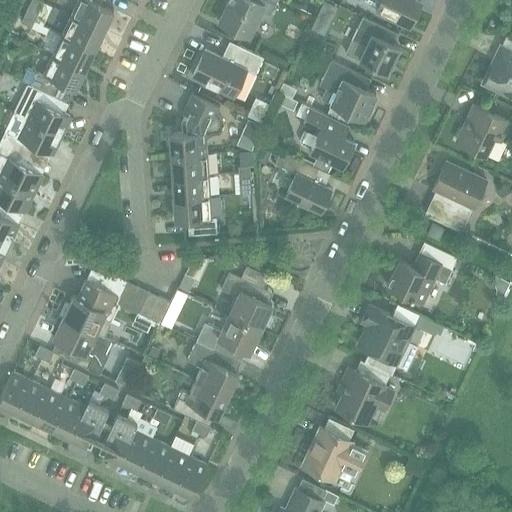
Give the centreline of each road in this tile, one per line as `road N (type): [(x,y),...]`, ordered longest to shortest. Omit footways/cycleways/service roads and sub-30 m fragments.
road 1 (residential): [(458,0),(243,480),(216,511)]
road 2 (residential): [(0,358),(115,119),(133,102),(187,0)]
